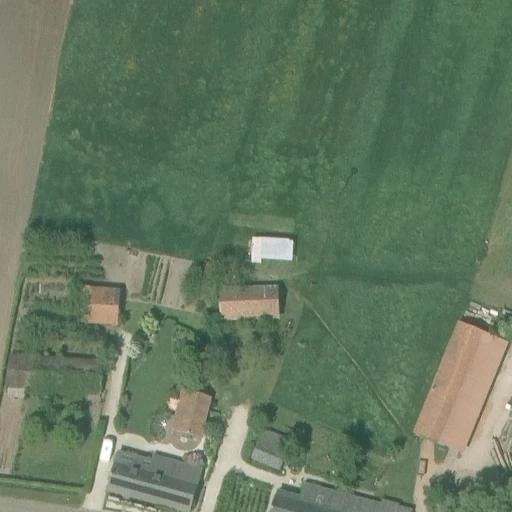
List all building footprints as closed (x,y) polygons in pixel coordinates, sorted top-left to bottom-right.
[(80,288),(79,298),(78,322),(78,326),(119,328),(121,291),(80,288)] [(279,290),(213,293),(214,318),(280,314),(279,290)] [(415,436),(445,448),(490,337),(460,325),(415,436)] [(8,389),(101,396),(104,364),(10,357),(8,389)] [(182,391),(171,432),(201,439),(212,399),(182,391)] [(252,461),(280,471),(291,441),(263,431),(252,461)] [(108,493),(177,511),(190,511),(202,470),(153,457),(150,470),(116,461),(108,493)] [(397,511),(398,510),(305,485),(300,503),(277,496),(272,511),(397,511)]
